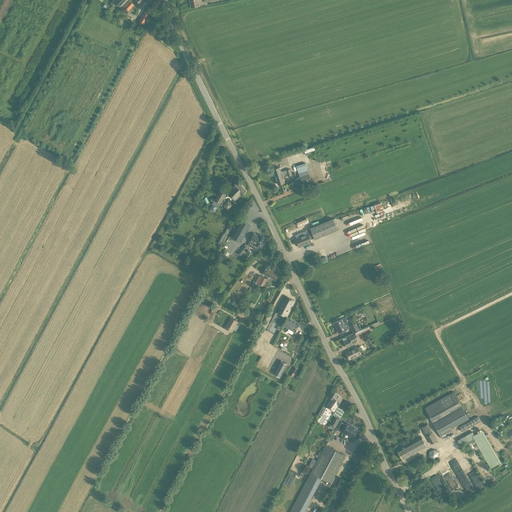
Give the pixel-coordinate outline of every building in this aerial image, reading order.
[(127,0),(113,0),(110,4),(118,11),(127,0)] [(124,7),(128,11),(134,5),(130,1),(124,7)] [(144,24),(150,14),(145,11),(139,21),(144,24)] [(280,167),(273,169),(276,177),(282,175),(283,174),(282,171),(281,172),(280,167)] [(282,175),(276,177),(278,184),(285,182),(283,177),(284,177),(283,174),(282,175)] [(311,181),(309,174),(294,179),(296,186),(302,184),(311,181)] [(242,195),(246,191),(237,181),(233,185),(234,186),(227,193),(235,201),(242,194),(242,195)] [(213,204),(210,209),(215,212),(218,207),(226,194),(220,191),(212,204),(213,204)] [(224,205),(229,209),(234,204),(228,199),(224,205)] [(383,211),(380,203),(374,206),(377,213),(383,211)] [(250,224),(242,219),(232,237),(241,242),(250,224)] [(315,240),(338,230),(333,219),(306,230),(308,234),(298,237),(298,235),(295,236),(296,238),(296,239),(299,247),(311,242),(309,235),(312,234),(315,240)] [(223,245),(228,235),(225,233),(224,233),(218,243),(223,245)] [(254,234),(254,233),(250,241),(261,247),(266,238),(260,234),(258,237),(254,234)] [(263,276),(262,276),(259,275),(256,282),(263,286),(266,280),(274,284),(276,279),(275,279),(278,273),(271,270),(267,278),(263,276)] [(286,317),(295,300),(285,295),(276,312),(286,317)] [(352,314),(334,323),(339,333),(346,329),(343,323),(348,321),(347,320),(353,316),(352,314)] [(232,332),(238,321),(230,317),(224,327),(232,332)] [(296,332),(300,324),(288,318),(284,326),(296,332)] [(356,323),(350,326),(354,333),(360,330),(356,323)] [(369,326),(355,333),(356,335),(370,328),(369,326)] [(349,336),(343,339),(344,341),(347,347),(353,344),(352,342),(358,339),(356,335),(355,333),(349,336)] [(358,347),(353,349),(354,350),(346,354),(349,359),(350,359),(350,361),(351,361),(354,360),(354,359),(353,357),(361,354),(360,352),(362,351),(362,350),(361,347),(360,347),(358,347)] [(281,361),(274,374),(280,377),(287,364),(281,361)] [(468,418),(461,405),(454,391),(424,408),(442,439),(453,432),(451,428),(468,418)] [(334,412),(342,399),(335,392),(331,398),(326,405),(334,412)] [(325,425),(330,415),(324,412),(319,422),(325,425)] [(340,419),(335,416),(331,424),(332,424),(336,426),(336,427),(340,419)] [(478,416),(459,426),(462,431),(480,421),(478,416)] [(498,428),(505,425),(502,420),(495,423),(498,428)] [(342,432),(349,435),(353,438),(357,430),(351,427),(352,426),(347,423),(346,425),(341,422),(338,428),(343,430),(342,432)] [(436,441),(431,432),(427,424),(422,427),(431,444),(436,441)] [(474,436),(472,436),(490,468),(501,462),(483,431),(479,433),(477,429),(472,432),(474,436)] [(403,460),(427,447),(422,437),(398,450),(403,460)] [(331,483),(346,456),(326,445),(311,472),(322,478),(331,483)] [(430,452),(429,457),(434,459),(438,457),(438,452),(434,450),(430,452)] [(489,470),(482,474),(487,481),(493,477),(489,470)] [(322,478),(311,472),(294,504),(290,511),(303,511),(305,509),(322,478)] [(337,487),(342,489),(346,483),(340,480),(337,487)]
